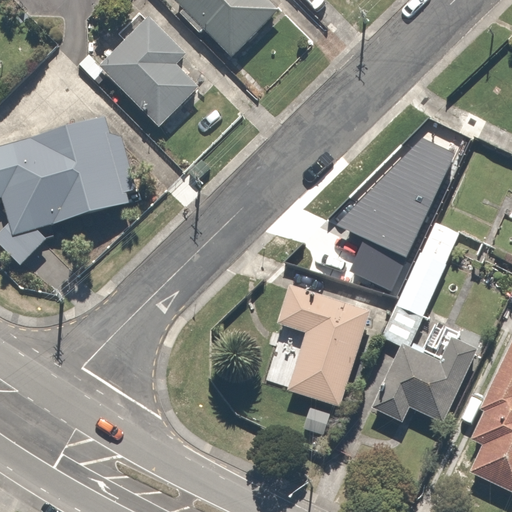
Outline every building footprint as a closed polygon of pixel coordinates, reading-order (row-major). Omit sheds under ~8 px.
[(282,14),(267,0),(176,0),(175,1),(186,10),(176,20),(198,42),(205,35),(234,63),(282,14)] [(191,49),(159,15),(99,73),(157,133),(198,94),(173,67),(191,49)] [(0,248),(15,263),(45,232),(139,213),(121,123),(0,147),(0,201),(4,201),(9,225),(0,235),(0,248)] [(377,256),(410,272),(434,223),(436,219),(403,203),(377,256)] [(357,263),(326,253),(318,278),(349,287),(357,263)] [(341,410),(371,316),(290,290),(278,328),(308,337),(290,393),(341,410)] [(444,426),(480,356),(454,343),(444,363),(405,343),(371,409),(403,425),(411,409),(444,426)] [(511,356),(486,411),(490,413),(477,441),(489,447),(475,477),(511,495),(511,356)]
